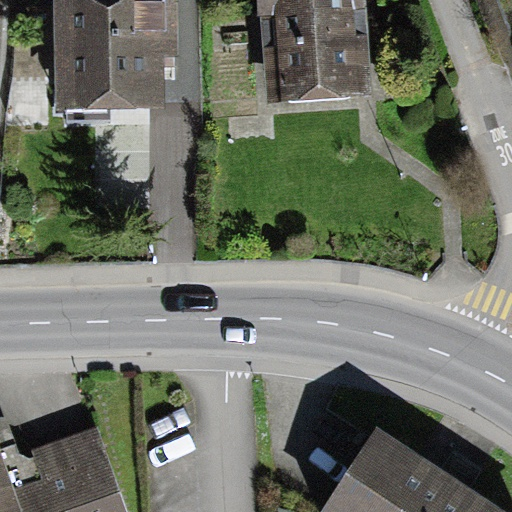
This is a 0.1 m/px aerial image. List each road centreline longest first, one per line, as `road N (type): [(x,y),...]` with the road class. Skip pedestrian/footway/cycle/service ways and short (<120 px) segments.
road 1 (primary): [(221,324),(363,335),(496,375)]
road 2 (primary): [(0,331),(221,324)]
road 3 (residential): [(221,324),(221,511)]
road 4 (residential): [(465,0),(511,113)]
